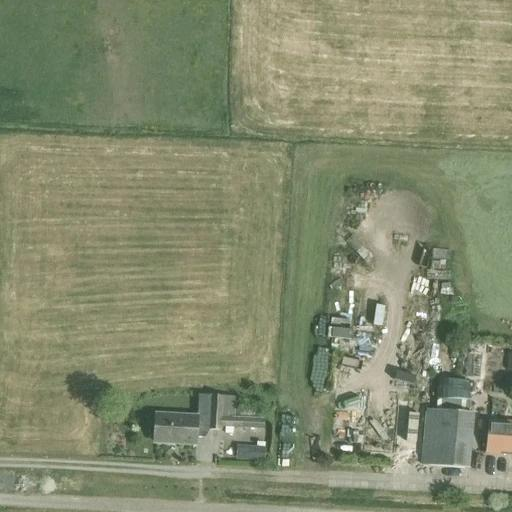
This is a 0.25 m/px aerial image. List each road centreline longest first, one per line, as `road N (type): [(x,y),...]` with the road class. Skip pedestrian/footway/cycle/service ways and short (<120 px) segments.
road 1 (track): [(0,460),(511,485)]
road 2 (track): [(183,511),(0,502)]
